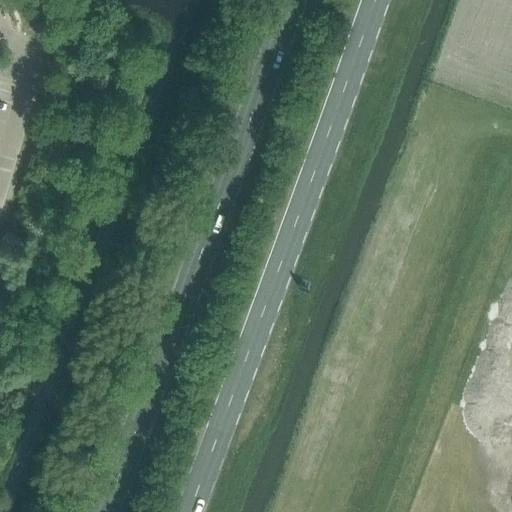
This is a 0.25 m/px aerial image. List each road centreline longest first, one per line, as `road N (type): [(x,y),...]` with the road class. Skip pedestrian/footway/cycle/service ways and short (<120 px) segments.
road 1 (primary): [(185,511),(373,0)]
road 2 (primary): [(289,0),(109,511)]
road 3 (residential): [(0,167),(30,61),(0,42)]
